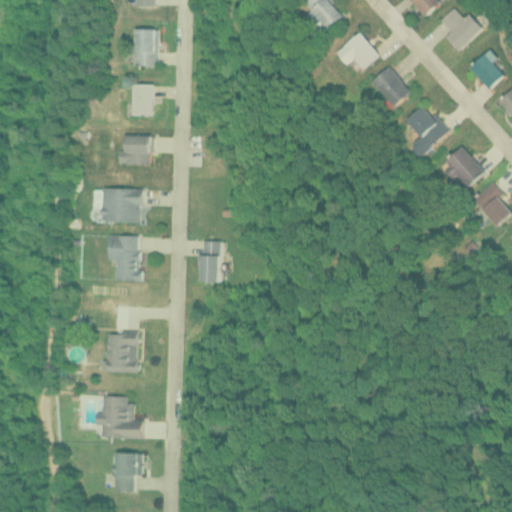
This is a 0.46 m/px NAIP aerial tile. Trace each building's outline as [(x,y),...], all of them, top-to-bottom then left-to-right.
[(345,15),(330,0),(322,0),(312,10),(330,29),(345,15)] [(413,0),(428,14),(442,0),(441,0),(413,0)] [(447,35),(462,50),(484,27),(470,13),(466,17),(455,6),(443,19),(453,29),(447,35)] [(134,65),(158,65),(158,28),(134,28),(134,65)] [(341,51),(360,72),(381,53),(362,32),(341,51)] [(507,75),(496,62),(500,58),(492,49),(473,65),(492,88),(507,75)] [(375,81),(397,105),(413,90),(391,66),(375,81)] [(133,114),(154,114),(154,83),(133,83),(133,114)] [(511,114),(511,90),(500,100),(511,114)] [(450,131),(426,105),(410,120),(428,140),(418,149),(424,155),(450,131)] [(153,163),(153,135),(125,135),(125,149),(119,149),(119,163),(153,163)] [(447,158),(466,187),(485,175),(467,146),(447,158)] [(511,214),(511,203),(492,183),(475,200),(501,225),(511,214)] [(142,188),(103,188),(103,221),(142,221),(142,188)] [(117,279),(140,280),(141,235),(110,234),(109,259),(117,259),(117,279)] [(201,282),(222,282),(223,240),(202,240),(201,282)] [(140,370),(140,331),(107,331),(107,370),(140,370)] [(103,423),(103,435),(144,435),(144,419),(133,419),(133,394),(103,394),(103,411),(97,411),(97,423),(103,423)] [(117,489),(134,489),(134,474),(143,474),(143,450),(117,450),(117,489)]
